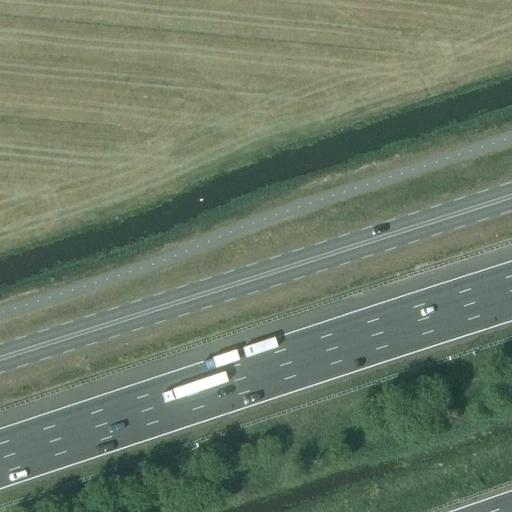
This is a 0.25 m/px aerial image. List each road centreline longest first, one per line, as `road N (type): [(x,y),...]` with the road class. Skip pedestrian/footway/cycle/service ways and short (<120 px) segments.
road 1 (motorway): [(511,294),(0,462)]
road 2 (secondary): [(511,199),(0,360)]
